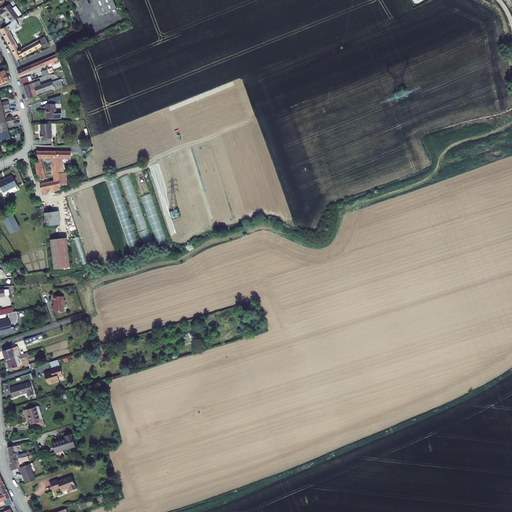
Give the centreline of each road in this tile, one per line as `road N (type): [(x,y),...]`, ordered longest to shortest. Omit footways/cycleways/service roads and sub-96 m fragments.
road 1 (track): [(22,152),(46,199),(234,127)]
road 2 (residential): [(0,165),(29,140),(0,38)]
